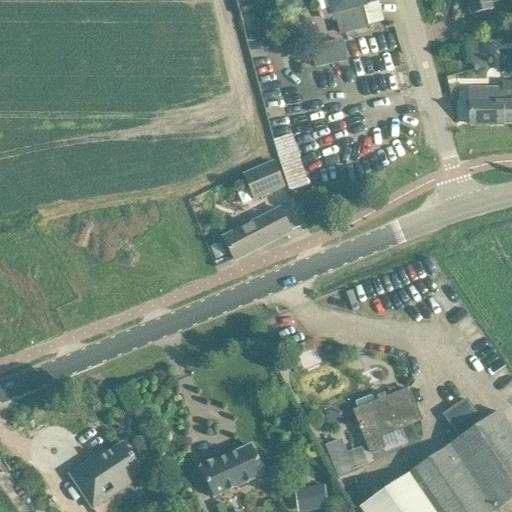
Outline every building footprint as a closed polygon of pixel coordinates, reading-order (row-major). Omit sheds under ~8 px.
[(327,0),(333,21),(337,20),(341,34),(365,28),(359,8),(357,8),(354,0),(327,0)] [(394,0),(377,0),(380,17),(396,15),(394,0)] [(466,0),(470,16),(492,10),(489,0),(466,0)] [(341,43),(322,48),(328,72),(337,69),(342,89),(353,86),(341,43)] [(472,60),(480,58),(480,46),(472,46),(472,60)] [(484,57),(472,60),(475,72),(487,68),(484,57)] [(364,58),(350,60),(352,80),(366,79),(364,58)] [(469,125),(511,125),(511,83),(502,84),(502,90),(469,91),(469,125)] [(305,126),(285,132),(302,184),(322,177),(305,126)] [(284,189),(274,162),(243,174),(253,201),(284,189)] [(289,232),(280,212),(279,211),(225,239),(234,261),(289,232)] [(40,287),(0,303),(12,332),(52,315),(40,287)] [(392,307),(403,305),(400,290),(389,293),(392,307)] [(358,411),(354,412),(360,427),(358,427),(359,431),(361,430),(371,454),(382,450),(378,439),(399,431),(421,422),(416,409),(409,391),(391,398),(382,401),(374,404),(371,396),(355,402),(358,411)] [(511,511),(511,431),(499,414),(482,425),(466,402),(445,417),(461,440),(390,489),(389,489),(360,509),(361,511),(511,511)] [(142,473),(134,461),(123,445),(100,460),(98,457),(69,476),(92,510),(110,498),(108,495),(142,473)] [(264,476),(259,465),(251,447),(215,463),(214,461),(201,467),(202,469),(200,470),(213,499),(264,476)] [(347,463),(336,468),(342,480),(353,475),(347,463)] [(296,491),(298,511),(318,511),(316,489),(296,491)]
